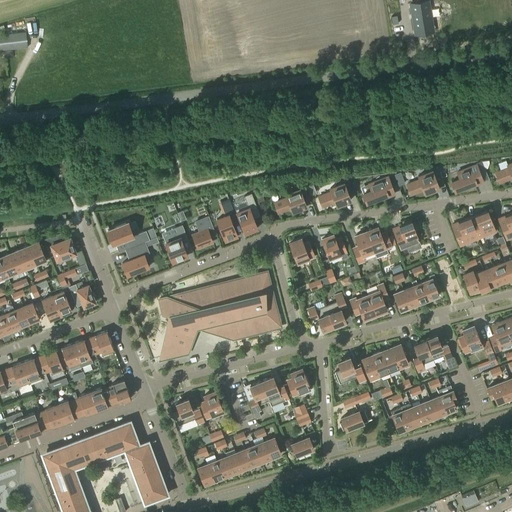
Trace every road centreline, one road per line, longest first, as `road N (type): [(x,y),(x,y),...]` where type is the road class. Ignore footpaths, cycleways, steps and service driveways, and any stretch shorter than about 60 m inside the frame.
road 1 (unclassified): [(511,52),(0,120)]
road 2 (residential): [(189,504),(511,414)]
road 3 (residential): [(270,243),(274,230),(288,224),(511,193)]
road 4 (residential): [(317,344),(511,295)]
road 5 (residential): [(270,243),(109,301)]
road 6 (residential): [(143,388),(300,348)]
road 7 (residential): [(147,398),(0,452)]
road 8 (residential): [(0,352),(113,311)]
